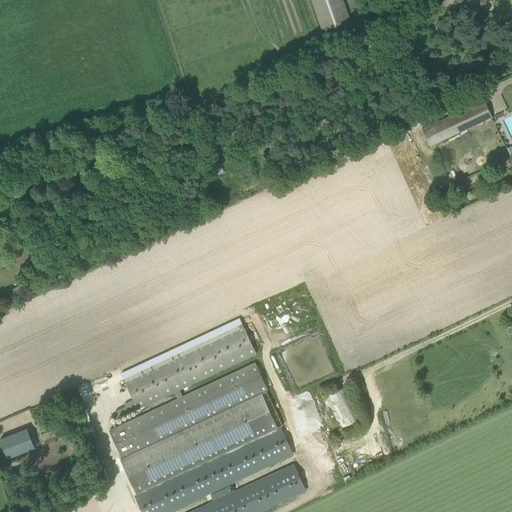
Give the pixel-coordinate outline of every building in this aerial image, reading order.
[(350,22),(342,0),(312,0),(323,31),(350,22)] [(430,146),(492,117),(484,100),(422,129),(430,146)] [(214,168),(221,166),(219,160),(212,162),(214,168)] [(256,355),(255,352),(243,326),(125,381),(133,400),(125,404),(128,411),(137,407),(138,410),(174,393),(178,399),(183,397),(180,390),(256,355)] [(183,397),(178,399),(109,431),(122,457),(268,389),(255,363),(183,397)] [(410,393),(408,387),(402,390),(404,396),(410,393)] [(283,426),(267,391),(121,459),(137,493),(283,426)] [(143,511),(168,511),(174,509),(210,493),(214,502),(225,496),(221,488),(293,454),(281,428),(135,496),(143,511)] [(35,448),(28,429),(0,440),(8,459),(35,448)] [(225,496),(214,502),(191,511),(260,511),(306,491),(294,465),(225,496)]
